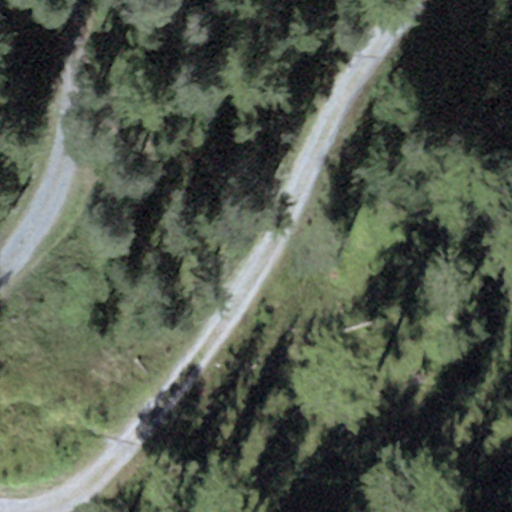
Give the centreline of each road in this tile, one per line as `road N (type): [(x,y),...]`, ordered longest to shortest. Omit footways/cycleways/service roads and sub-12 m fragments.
road 1 (track): [(0,504),(125,452),(292,209),(355,65),(415,0)]
road 2 (track): [(65,0),(48,135),(0,235)]
